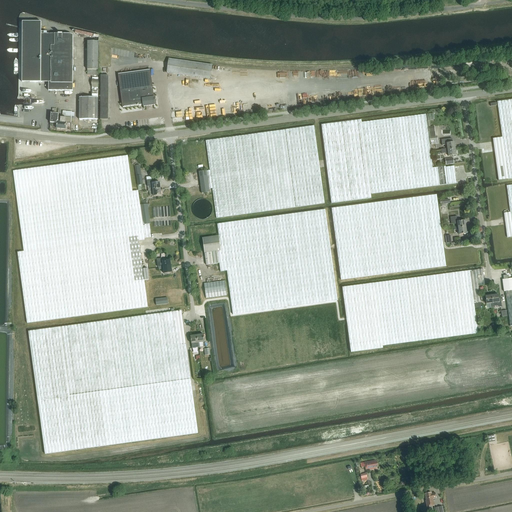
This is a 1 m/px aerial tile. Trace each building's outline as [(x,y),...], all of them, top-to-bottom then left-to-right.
[(41,82),(41,34),(41,22),(22,22),(22,82),(41,82)] [(72,91),(73,35),(69,34),(41,34),(41,82),(51,82),(51,91),(72,91)] [(87,41),(87,75),(98,75),(98,41),(87,41)] [(168,59),(166,73),(210,79),(212,65),(168,59)] [(150,70),(118,74),(122,108),(143,105),(143,107),(156,105),(155,97),(154,97),(150,70)] [(100,75),(100,120),(108,120),(108,75),(100,75)] [(88,123),(94,123),(98,123),(98,98),(79,98),(79,120),(88,120),(88,123)] [(502,137),(493,139),(498,181),(511,178),(511,99),(497,102),(502,137)] [(56,128),(65,129),(66,118),(62,117),(60,117),(60,120),(58,120),(58,114),(55,114),(56,112),(54,112),(54,114),(51,114),(50,123),(51,123),(51,125),(53,125),(53,123),(57,123),(56,128)] [(433,168),(429,138),(426,114),(362,123),(361,120),(321,125),(331,203),(371,198),(371,194),(448,185),(456,184),(454,166),(446,167),(433,168)] [(206,171),(209,189),(212,189),(216,218),(324,204),(314,126),(206,141),(210,171),(206,171)] [(447,150),(455,149),(454,142),(452,142),(452,138),(441,140),(442,145),(447,145),(447,149),(447,150)] [(447,150),(447,149),(441,149),(441,154),(448,153),(448,157),(456,156),(455,149),(447,150)] [(140,233),(150,231),(149,224),(150,224),(148,207),(150,206),(149,204),(147,204),(146,200),(142,201),(142,205),(139,205),(138,191),(133,192),(128,156),(13,171),(24,252),(141,236),(140,233)] [(209,189),(206,171),(199,172),(202,193),(209,192),(209,189)] [(150,189),(160,188),(159,182),(156,183),(155,181),(151,181),(151,180),(147,181),(148,187),(150,187),(150,189)] [(160,188),(150,189),(148,189),(148,192),(153,191),(153,196),(161,195),(160,188)] [(437,195),(332,209),(342,280),(447,267),(437,195)] [(219,264),(331,249),(326,210),(217,224),(218,236),(220,251),(217,251),(219,263),(219,264)] [(458,228),(466,227),(465,221),(458,222),(457,216),(450,217),(451,224),(457,223),(458,227),(458,228)] [(141,236),(24,252),(17,252),(27,324),(148,307),(144,281),(149,280),(147,269),(143,269),(139,241),(144,240),(144,239),(157,237),(156,233),(151,234),(150,231),(140,233),(141,236)] [(206,265),(219,263),(217,251),(220,251),(218,236),(202,238),(206,265)] [(232,315),(338,301),(331,249),(219,264),(220,272),(227,271),(232,315)] [(158,268),(163,268),(171,266),(170,260),(162,261),(162,258),(156,259),(158,267),(158,268)] [(504,280),(502,280),(504,292),(505,292),(510,326),(511,326),(511,263),(511,268),(511,278),(508,279),(507,275),(503,276),(504,280)] [(351,353),(383,348),(382,346),(478,334),(475,309),(481,308),(480,303),(478,286),(484,285),(482,269),(342,288),(351,353)] [(226,296),(224,281),(202,284),(204,299),(226,296)] [(494,303),(493,303),(492,295),(485,296),(486,304),(491,303),(492,308),(495,308),(494,306),(494,303)] [(494,303),(494,306),(498,306),(498,307),(501,307),(500,298),(499,298),(498,295),(492,295),(493,303),(494,303)] [(181,311),(179,311),(60,327),(28,331),(37,400),(70,396),(102,391),(190,379),(181,311)] [(199,343),(200,348),(206,347),(205,342),(204,342),(203,334),(197,335),(198,343),(199,343)] [(192,349),(200,348),(199,343),(198,343),(197,335),(190,336),(192,349)] [(102,391),(70,396),(37,400),(44,454),(77,450),(109,446),(198,434),(190,379),(102,391)] [(376,462),(375,462),(375,461),(360,463),(361,468),(365,467),(366,471),(376,469),(376,467),(377,467),(376,462)] [(431,493),(424,494),(426,501),(425,501),(427,507),(434,506),(433,499),(436,498),(435,493),(431,494),(431,493)]
